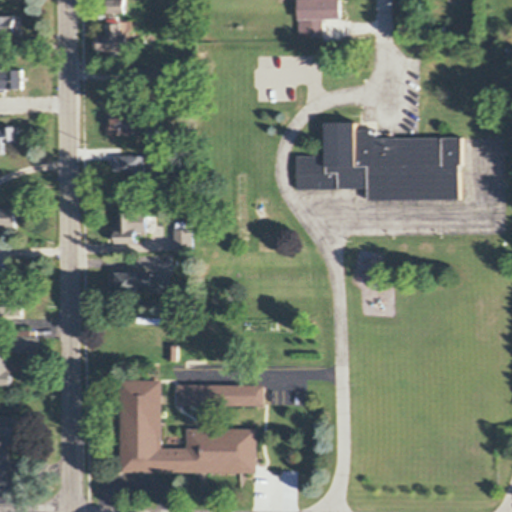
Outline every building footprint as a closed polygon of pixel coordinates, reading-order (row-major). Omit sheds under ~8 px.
[(127,0),(127,12),(110,12),(110,0),(127,0)] [(340,0),(341,15),(324,15),(324,34),(307,34),(306,15),(301,15),(301,0),(340,0)] [(0,34),(0,16),(22,16),(22,34),(0,34)] [(123,34),(129,34),(132,35),(132,44),(130,48),(123,48),(123,49),(99,50),(99,48),(99,35),(112,35),(112,24),(123,23),(123,34)] [(136,67),(174,66),(175,82),(136,83),(136,67)] [(0,69),(24,69),(25,87),(0,87),(0,69)] [(133,111),(133,118),(140,118),(141,127),(133,127),(133,133),(110,134),(109,112),(133,111)] [(358,121),(358,129),(378,129),(378,137),(469,136),(470,163),(467,163),(467,196),(463,196),(463,199),(372,200),(372,187),(300,187),(299,155),(328,155),(327,121),(358,121)] [(0,125),(17,125),(18,141),(6,142),(7,151),(0,151),(0,125)] [(146,166),(146,172),(136,173),(136,169),(114,169),(114,156),(145,155),(146,155),(146,166)] [(0,207),(18,207),(19,226),(0,226),(0,207)] [(147,213),(148,231),(138,232),(138,242),(118,242),(117,227),(121,227),(121,212),(147,211),(147,213)] [(176,229),(194,228),(194,249),(177,250),(176,229)] [(172,292),(152,292),(152,284),(139,284),(139,292),(114,292),(114,271),(154,271),(154,274),(172,274),(172,292)] [(24,313),(4,313),(4,292),(24,292),(24,313)] [(14,351),(14,330),(33,330),(33,335),(43,335),(43,351),(14,351)] [(179,360),(170,360),(170,345),(179,345),(179,360)] [(14,384),(0,383),(0,353),(10,353),(10,370),(14,370),(14,384)] [(123,379),(164,379),(164,446),(189,447),(189,427),(260,428),(259,472),(123,471),(123,379)] [(266,384),(266,405),(179,404),(179,384),(266,384)] [(0,415),(21,415),(21,444),(11,444),(11,479),(0,479),(0,415)]
